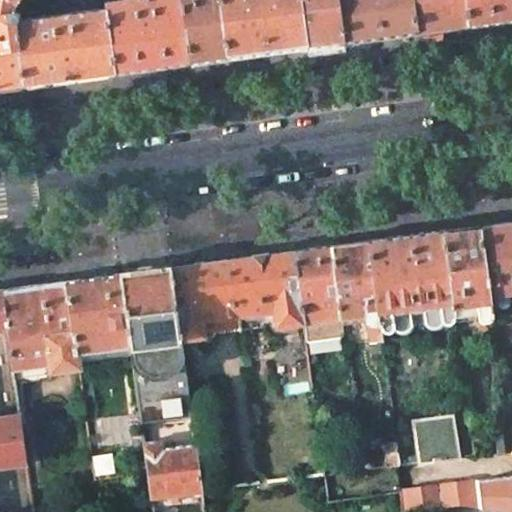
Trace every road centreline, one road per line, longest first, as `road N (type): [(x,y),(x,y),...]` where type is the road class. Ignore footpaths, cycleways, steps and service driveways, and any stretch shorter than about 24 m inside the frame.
road 1 (secondary): [(0,190),(511,121)]
road 2 (primary): [(511,393),(0,349)]
road 3 (primary): [(0,396),(511,437)]
